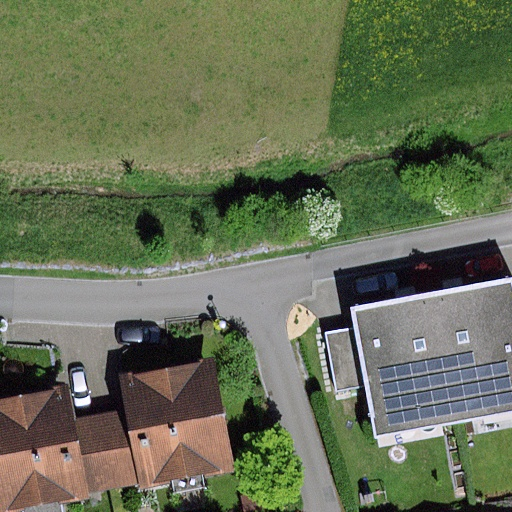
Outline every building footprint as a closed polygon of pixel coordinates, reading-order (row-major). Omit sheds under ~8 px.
[(511,295),(509,280),(431,294),(454,423),(511,413),(511,295)] [(454,423),(431,294),(347,307),(351,329),(326,334),(337,393),(361,389),(370,440),(454,423)] [(208,360),(115,379),(121,413),(135,479),(136,486),(230,467),(208,360)] [(64,389),(0,401),(0,511),(25,511),(86,500),(83,489),(70,423),(64,389)] [(121,413),(70,423),(83,489),(135,479),(121,413)]
